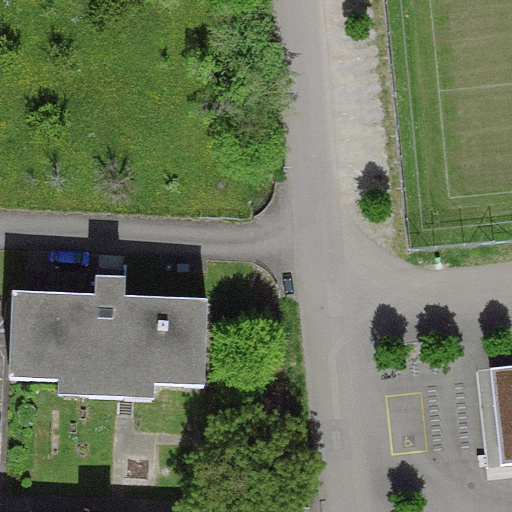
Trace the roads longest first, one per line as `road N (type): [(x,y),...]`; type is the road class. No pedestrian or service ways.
road 1 (residential): [(289,0),(306,241),(322,333)]
road 2 (residential): [(322,333),(511,316)]
road 3 (residential): [(322,333),(349,511)]
